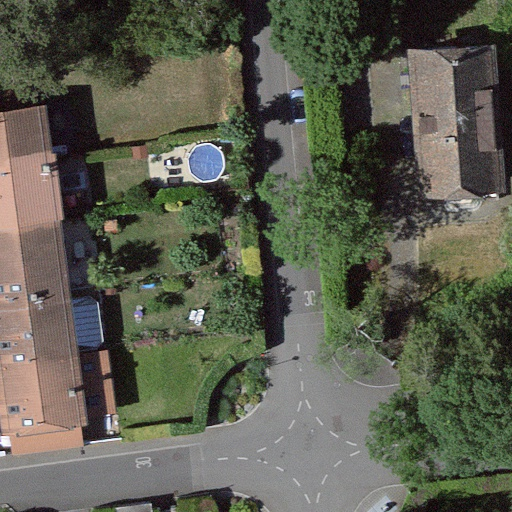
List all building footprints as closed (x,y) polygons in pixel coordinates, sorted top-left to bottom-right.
[(511,0),(498,0),(499,17),(511,16),(511,0)] [(504,186),(492,38),(406,45),(418,193),(504,186)] [(0,160),(53,153),(45,93),(38,94),(35,71),(0,75),(0,160)] [(0,160),(0,219),(60,212),(53,153),(0,160)] [(0,219),(0,299),(70,291),(60,212),(0,219)] [(0,299),(0,357),(77,348),(70,291),(0,299)] [(107,344),(77,348),(0,357),(0,421),(1,426),(9,425),(12,451),(84,442),(81,417),(89,416),(89,412),(115,408),(107,344)]
